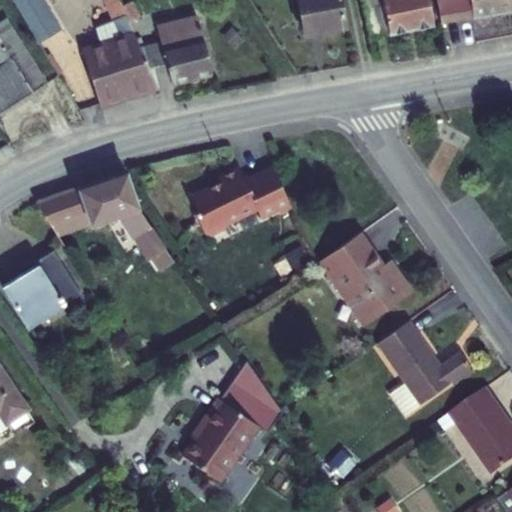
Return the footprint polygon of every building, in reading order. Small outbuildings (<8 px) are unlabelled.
[(11,0),(37,43),(59,31),(40,0),(11,0)] [(120,7),(116,0),(103,0),(114,24),(96,32),(98,43),(81,49),(98,105),(156,88),(140,52),(127,22),(120,7)] [(341,26),(336,0),(296,0),(302,33),(341,26)] [(360,0),(368,38),(429,26),(423,0),(360,0)] [(509,0),(433,0),(439,26),(511,13),(509,0)] [(137,18),(131,3),(120,7),(127,22),(137,18)] [(160,47),(140,52),(156,88),(211,74),(196,18),(155,29),(160,47)] [(0,111),(32,91),(43,84),(3,19),(0,21),(0,111)] [(286,203),(268,169),(242,182),(236,169),(215,179),(216,180),(185,195),(194,213),(192,214),(202,234),(208,236),(222,229),(224,223),(253,209),(257,217),(276,208),(286,203)] [(66,190),(39,199),(54,226),(89,214),(93,223),(118,215),(132,237),(135,236),(139,233),(144,242),(140,245),(148,258),(152,256),(166,248),(139,205),(124,171),(66,190)] [(54,226),(60,235),(93,223),(89,214),(54,226)] [(139,233),(135,236),(140,245),(144,242),(139,233)] [(381,272),(356,235),(315,263),(326,280),(333,275),(366,324),(409,293),(390,265),(381,272)] [(82,291),(55,247),(21,270),(23,274),(5,286),(29,325),(82,291)] [(166,248),(152,256),(160,269),(174,259),(166,248)] [(435,357),(409,319),(377,341),(420,403),(451,381),(454,385),(474,371),(461,351),(438,366),(433,358),(435,357)] [(242,354),(187,429),(193,433),(180,451),(222,481),(259,428),(268,434),(283,413),(242,354)] [(27,407),(0,365),(0,410),(1,410),(8,420),(27,407)] [(420,403),(405,382),(391,391),(405,413),(420,403)] [(511,459),(511,423),(486,386),(439,419),(445,428),(457,420),(494,473),(511,459)] [(1,410),(0,410),(0,432),(10,425),(8,420),(1,410)] [(343,447),(330,460),(344,473),(356,460),(343,447)] [(390,497),(381,504),(386,511),(394,511),(398,509),(390,497)]
